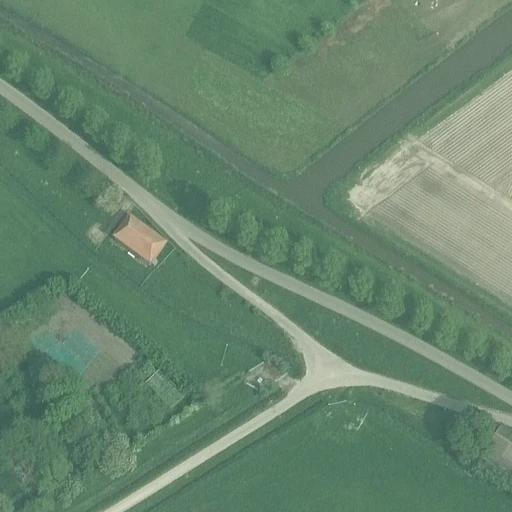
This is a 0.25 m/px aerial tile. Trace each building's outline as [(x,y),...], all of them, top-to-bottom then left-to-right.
[(149,267),(165,246),(129,220),(114,241),(149,267)] [(78,404),(67,413),(75,424),(87,415),(78,404)] [(511,438),(505,434),(499,430),(481,458),(511,477),(511,438)] [(87,464),(74,472),(78,479),(92,471),(87,464)] [(58,476),(55,486),(59,492),(74,482),(66,471),(58,476)]
